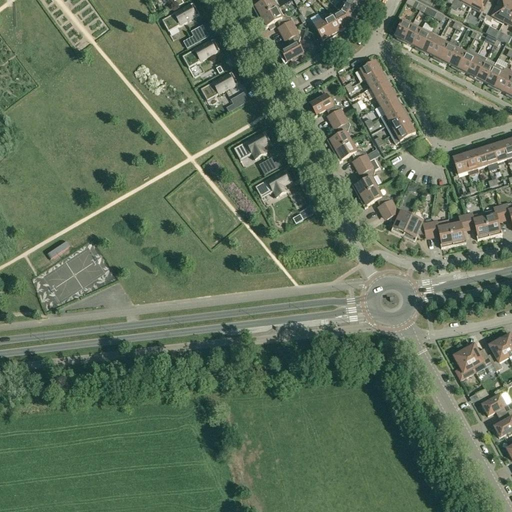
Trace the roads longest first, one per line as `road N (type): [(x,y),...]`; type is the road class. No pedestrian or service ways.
road 1 (tertiary): [(0,356),(374,308)]
road 2 (tertiary): [(372,298),(0,342)]
road 3 (residential): [(511,126),(438,143),(375,37)]
road 4 (residential): [(507,511),(411,339)]
road 5 (residential): [(365,262),(278,102)]
road 6 (residential): [(365,262),(382,255),(441,265),(511,247)]
